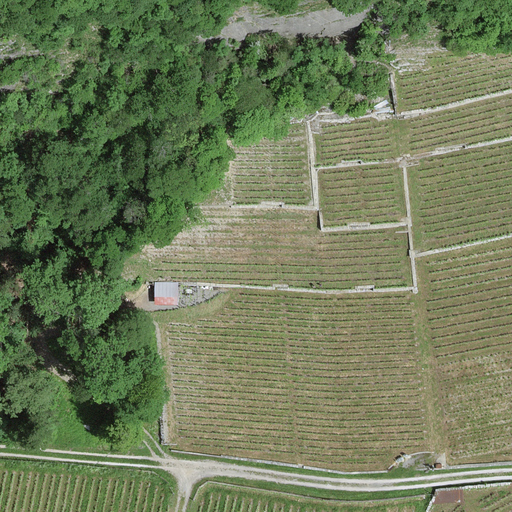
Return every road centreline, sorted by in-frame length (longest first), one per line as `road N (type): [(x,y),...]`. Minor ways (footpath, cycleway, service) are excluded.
road 1 (track): [(511,476),(376,493),(0,454)]
road 2 (track): [(160,467),(139,430),(41,354),(39,339),(106,308)]
